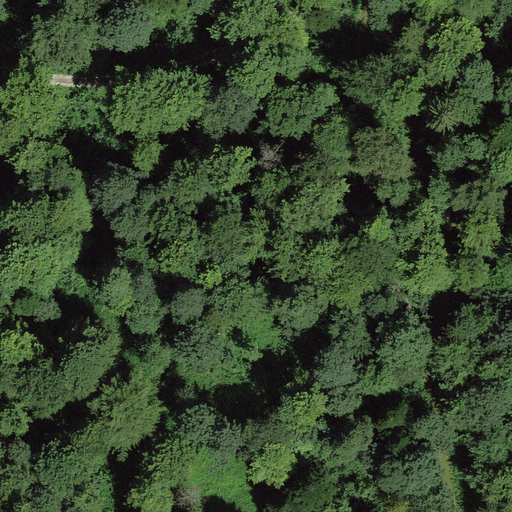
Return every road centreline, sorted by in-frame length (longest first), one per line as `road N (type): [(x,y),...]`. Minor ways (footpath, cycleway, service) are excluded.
road 1 (track): [(240,65),(378,233),(427,378),(452,511)]
road 2 (track): [(342,0),(240,65),(90,81),(0,74)]
